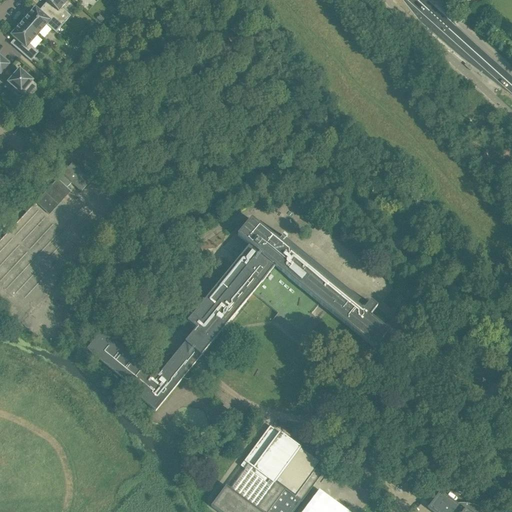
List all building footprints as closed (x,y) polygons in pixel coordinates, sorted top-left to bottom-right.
[(62,9),(69,0),(43,0),(47,3),(43,7),(64,25),(71,17),(62,9)] [(56,33),(64,25),(43,7),(39,12),(36,9),(23,22),(38,36),(47,26),(56,33)] [(101,23),(105,19),(100,15),(96,19),(101,23)] [(30,46),(38,36),(23,22),(11,36),(15,40),(11,44),(31,62),(39,53),(30,46)] [(86,45),(81,41),(77,46),(82,50),(86,45)] [(0,74),(1,75),(10,65),(0,56),(0,74)] [(22,95),(26,98),(31,98),(36,92),(36,87),(32,84),(33,82),(20,70),(8,84),(21,96),(22,95)] [(52,71),(49,74),(54,79),(57,75),(52,71)] [(36,203),(50,216),(71,193),(71,192),(69,191),(67,188),(72,184),(75,187),(81,193),(91,182),(72,164),(71,166),(62,175),(63,175),(63,176),(59,181),(58,180),(36,203)] [(249,247),(187,323),(196,330),(190,338),(185,344),(175,356),(173,355),(172,355),(171,355),(170,355),(169,355),(168,355),(167,356),(166,357),(165,358),(165,360),(165,362),(166,363),(166,364),(167,365),(169,367),(166,370),(165,372),(162,376),(158,381),(156,379),(102,335),(98,339),(97,339),(92,344),(93,345),(91,348),(89,350),(145,395),(142,399),(155,410),(179,380),(183,376),(185,378),(186,379),(188,379),(190,379),(191,378),(192,378),(193,376),(194,375),(194,374),(194,372),(194,371),(193,369),(192,368),(196,363),(201,357),(202,356),(206,352),(208,349),(253,294),(278,314),(272,321),(273,321),(299,342),(306,334),(304,333),(316,319),(317,319),(311,314),(319,304),(375,350),(387,334),(368,318),(377,308),(370,303),(367,307),(294,246),(286,240),(287,238),(284,236),(284,235),(284,236),(281,239),(278,243),(251,220),(245,227),(237,237),(249,247)] [(103,228),(103,229),(111,251),(117,249),(125,246),(124,243),(116,223),(105,228),(103,228)] [(300,448),(285,437),(284,436),(279,433),(270,427),(241,467),(246,470),(230,490),(226,487),(211,507),(217,511),(293,511),(301,503),(305,498),(326,469),(326,468),(320,464),(321,463),(300,448)] [(347,511),(317,490),(300,511),(347,511)] [(444,504),(448,499),(439,492),(427,508),(432,511),(438,511),(440,510),(440,509),(438,507),(441,503),(443,505),(444,504)] [(486,511),(483,510),(481,509),(478,508),(476,507),(473,506),(470,505),(467,505),(464,504),(461,504),(458,504),(456,504),(451,501),(448,499),(444,504),(443,505),(441,503),(438,507),(440,509),(440,510),(438,511),(486,511)]
